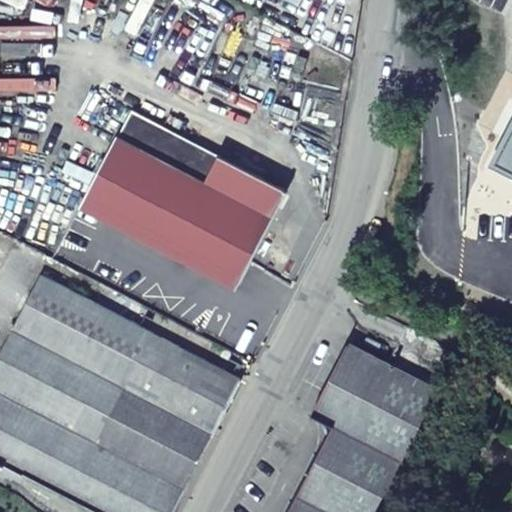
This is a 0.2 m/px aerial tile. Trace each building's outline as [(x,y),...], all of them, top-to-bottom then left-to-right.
[(439,25),(447,52),(460,49),(451,22),(439,25)] [(136,111),(122,136),(209,180),(223,155),(136,111)] [(209,180),(122,136),(85,206),(241,287),(278,216),(209,180)] [(209,180),(278,216),(291,190),(223,155),(209,180)] [(124,511),(165,511),(199,445),(236,374),(45,274),(0,361),(0,457),(30,473),(34,465),(124,511)] [(293,511),(379,511),(443,388),(353,343),(316,414),(338,425),(293,511)] [(236,374),(199,445),(165,511),(124,511),(34,465),(30,473),(106,511),(177,511),(245,379),(236,374)]
